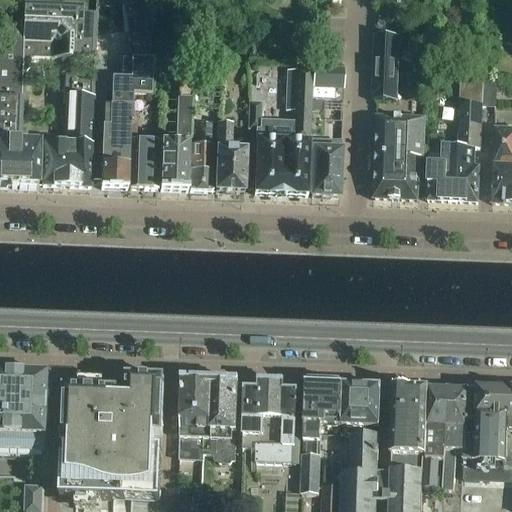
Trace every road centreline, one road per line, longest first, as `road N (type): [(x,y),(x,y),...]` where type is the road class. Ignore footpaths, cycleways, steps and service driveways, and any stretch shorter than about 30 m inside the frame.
road 1 (secondary): [(511,348),(0,327)]
road 2 (residential): [(0,212),(353,228)]
road 3 (residential): [(353,228),(361,0)]
road 4 (residential): [(353,228),(511,234)]
